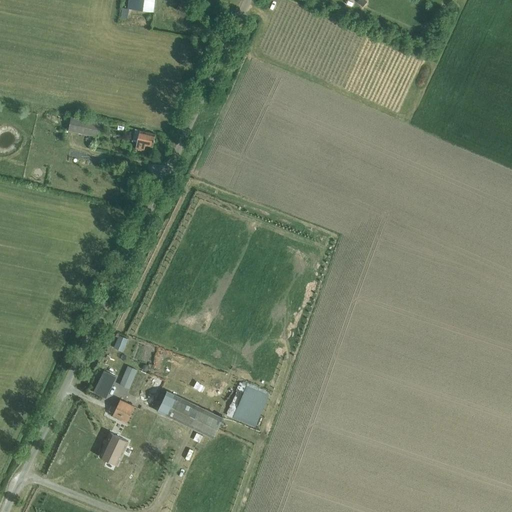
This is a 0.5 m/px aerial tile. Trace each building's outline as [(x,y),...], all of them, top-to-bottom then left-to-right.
[(133,0),(132,9),(153,12),(154,0),(133,0)] [(189,0),(180,0),(177,10),(185,13),(189,0)] [(121,8),(121,18),(128,19),(129,9),(121,8)] [(71,117),(68,130),(98,136),(100,122),(71,117)] [(155,135),(141,132),(135,131),(133,140),(137,141),(135,149),(144,151),(145,146),(153,148),(155,135)] [(119,335),(116,341),(124,345),(127,338),(119,335)] [(129,388),(136,370),(127,366),(120,384),(129,388)] [(96,390),(108,396),(118,377),(106,371),(96,390)] [(246,387),(232,419),(254,429),(268,397),(246,387)] [(166,390),(156,411),(212,438),(222,417),(166,390)] [(130,425),(138,407),(122,400),(114,418),(130,425)] [(111,433),(99,457),(117,465),(128,441),(111,433)]
